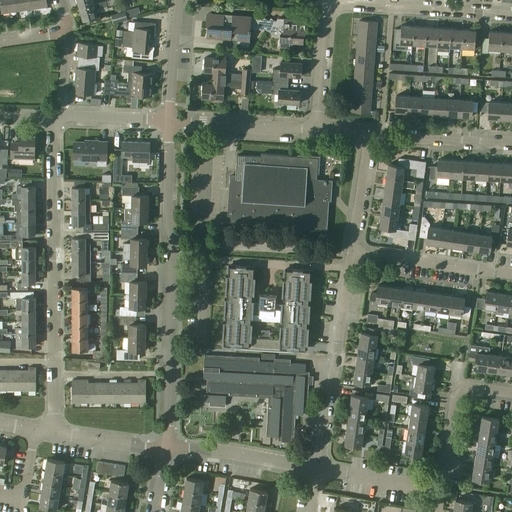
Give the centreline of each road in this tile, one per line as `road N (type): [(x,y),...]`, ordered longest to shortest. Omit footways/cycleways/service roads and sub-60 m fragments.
road 1 (residential): [(168,448),(169,121)]
road 2 (residential): [(47,434),(57,118)]
road 3 (residential): [(319,468),(351,252)]
road 4 (residential): [(511,15),(327,9)]
road 5 (residential): [(511,275),(351,252)]
road 6 (residential): [(441,490),(457,387),(511,392)]
road 7 (residential): [(319,468),(168,448)]
road 8 (residential): [(316,131),(169,121)]
road 9 (residential): [(511,144),(367,135)]
road 10 (residential): [(441,490),(319,468)]
road 11 (residential): [(316,131),(327,9)]
road 12 (residential): [(168,448),(47,434)]
road 13 (residential): [(169,121),(180,0)]
